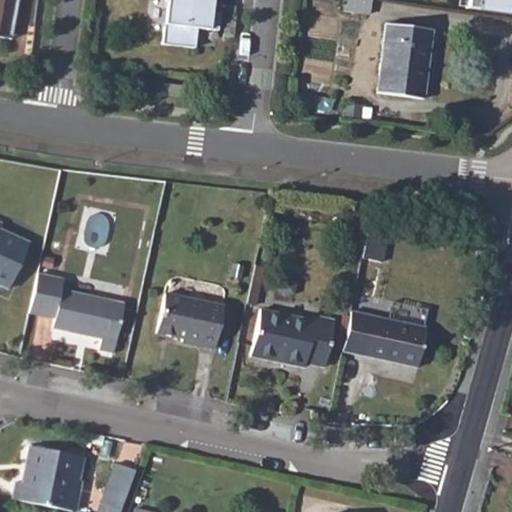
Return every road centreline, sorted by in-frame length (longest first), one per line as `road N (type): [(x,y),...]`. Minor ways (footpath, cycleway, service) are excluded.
road 1 (residential): [(0,396),(355,469),(457,472)]
road 2 (residential): [(511,175),(248,144)]
road 3 (residential): [(511,282),(457,472)]
road 4 (residential): [(248,144),(54,124)]
road 5 (residential): [(248,144),(265,0)]
road 6 (residential): [(54,124),(67,0)]
